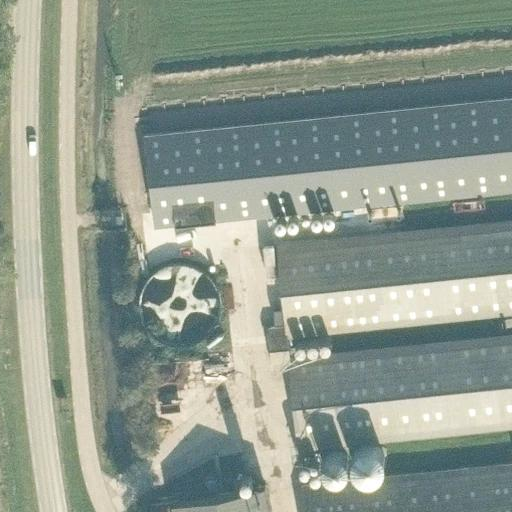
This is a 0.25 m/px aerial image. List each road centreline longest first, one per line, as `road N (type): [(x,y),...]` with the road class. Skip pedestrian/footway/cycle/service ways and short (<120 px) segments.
road 1 (unclassified): [(108,511),(87,446),(71,249),(69,0)]
road 2 (primary): [(53,511),(31,345),(33,0)]
road 3 (unknown): [(108,511),(183,457),(269,415)]
road 4 (unknown): [(269,415),(248,290)]
